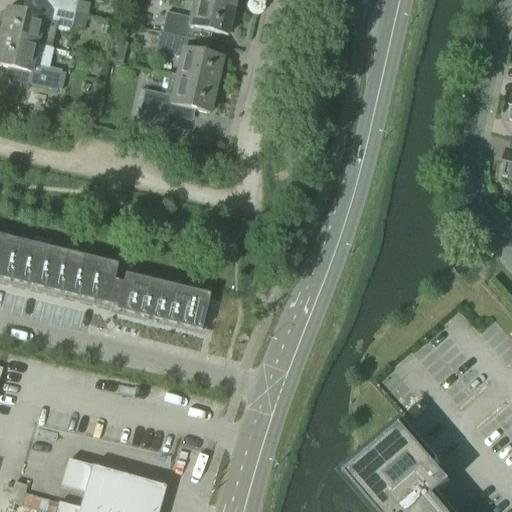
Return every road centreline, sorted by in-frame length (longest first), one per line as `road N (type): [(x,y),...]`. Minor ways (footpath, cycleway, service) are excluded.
road 1 (tertiary): [(275,391),(352,209),(398,0)]
road 2 (unclassified): [(0,322),(275,391)]
road 3 (residential): [(511,254),(475,192),(511,0)]
road 4 (unclassified): [(246,208),(0,152)]
road 5 (residential): [(246,208),(256,196),(251,154),(283,0)]
road 6 (tertiary): [(237,511),(275,391)]
